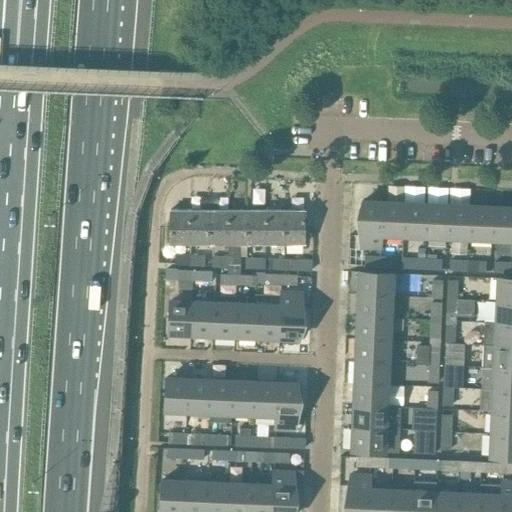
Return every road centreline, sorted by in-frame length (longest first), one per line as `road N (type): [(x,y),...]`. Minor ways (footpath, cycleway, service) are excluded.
road 1 (motorway): [(68,511),(105,0)]
road 2 (motorway): [(16,47),(0,331)]
road 3 (residential): [(313,126),(511,135)]
road 4 (residential): [(327,360),(333,174)]
road 5 (residential): [(327,360),(148,354)]
road 6 (residential): [(321,511),(327,360)]
